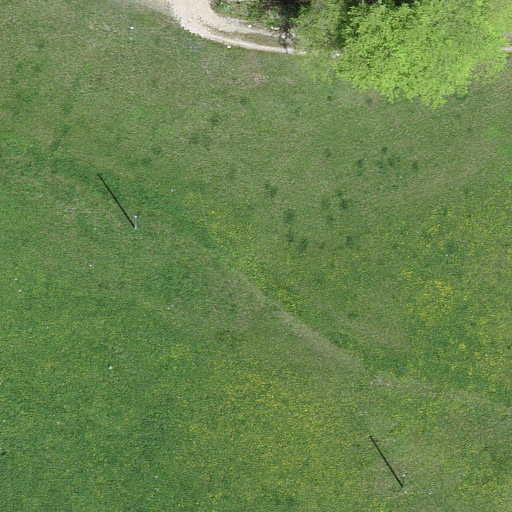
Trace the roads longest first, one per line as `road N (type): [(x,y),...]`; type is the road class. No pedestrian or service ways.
road 1 (track): [(0,135),(192,223),(324,313),(463,381),(511,394)]
road 2 (track): [(511,40),(236,30),(163,0)]
